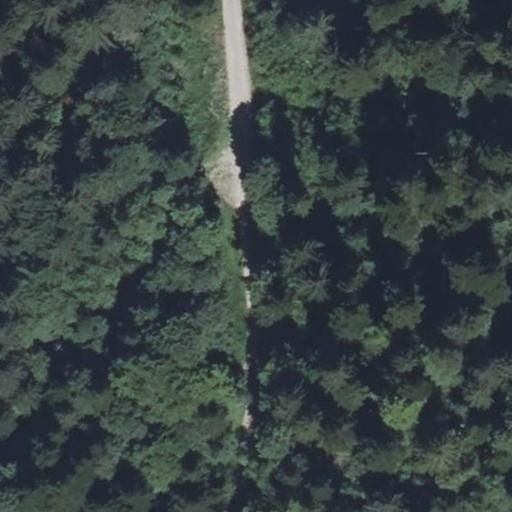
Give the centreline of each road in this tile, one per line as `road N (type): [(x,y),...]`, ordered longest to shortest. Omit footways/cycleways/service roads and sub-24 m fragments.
road 1 (track): [(244,511),(249,354),(228,0)]
road 2 (track): [(0,350),(65,262),(160,174),(242,176)]
